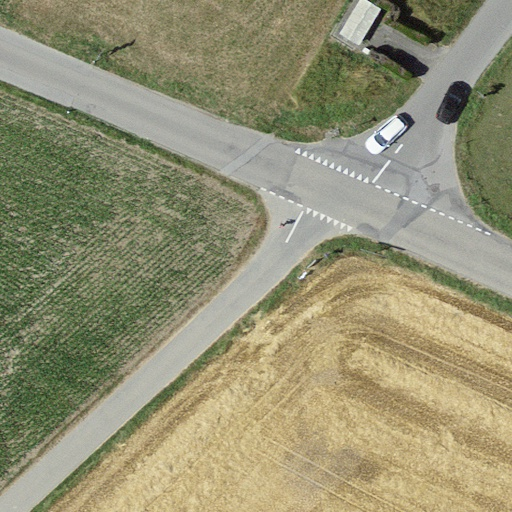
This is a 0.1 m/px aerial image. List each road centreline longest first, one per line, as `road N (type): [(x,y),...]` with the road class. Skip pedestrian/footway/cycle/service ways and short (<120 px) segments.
road 1 (track): [(357,200),(308,224),(3,511)]
road 2 (tertiary): [(357,200),(0,52)]
road 3 (unclassified): [(357,200),(511,5)]
road 4 (tertiary): [(511,269),(357,200)]
